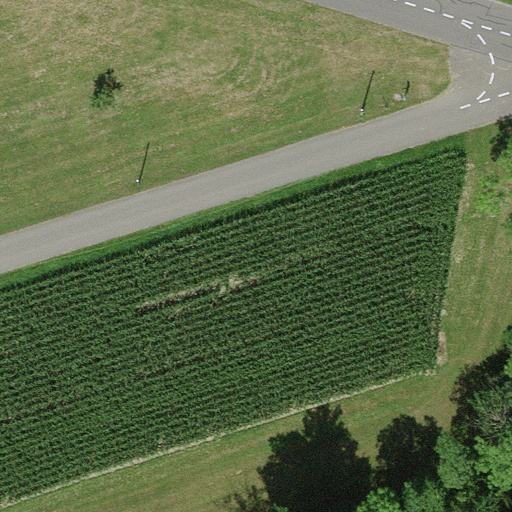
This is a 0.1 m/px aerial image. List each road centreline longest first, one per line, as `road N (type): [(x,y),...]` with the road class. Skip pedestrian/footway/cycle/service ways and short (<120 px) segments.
road 1 (unclassified): [(0,254),(470,106),(511,72)]
road 2 (unclassified): [(511,52),(462,20),(391,0)]
